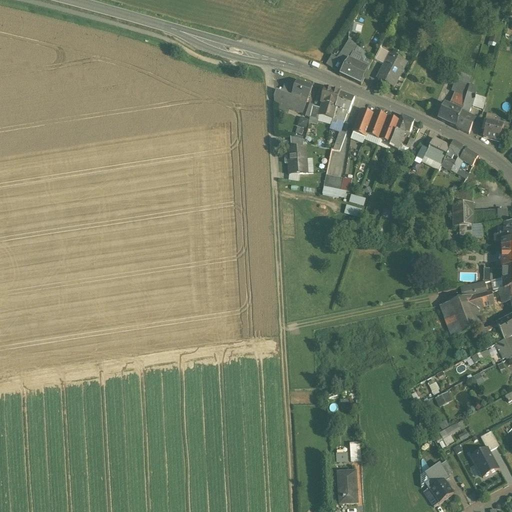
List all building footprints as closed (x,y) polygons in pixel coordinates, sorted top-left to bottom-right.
[(357,46),(349,41),(344,49),(352,54),(357,46)] [(352,54),(344,49),(341,53),(337,60),(332,69),(341,74),(348,62),(352,54)] [(390,55),(380,50),(374,60),(385,66),(390,55)] [(374,58),(367,55),(361,68),(368,71),(374,58)] [(385,66),(378,80),(393,88),(406,64),(390,55),(385,66)] [(337,60),(332,56),(326,66),(332,69),(337,60)] [(348,62),(341,74),(340,76),(361,86),(368,71),(361,68),(348,62)] [(457,82),(469,86),(471,79),(459,75),(457,82)] [(457,82),(455,81),(451,91),(455,92),(463,94),(462,97),(465,98),(467,93),(469,86),(457,82)] [(312,87),(297,82),(291,97),(307,102),(312,87)] [(469,86),(467,93),(475,96),(478,88),(469,86)] [(340,93),(324,88),(320,103),(322,103),(321,109),(319,115),(333,119),(334,117),(336,108),(340,93)] [(307,102),(291,97),(276,91),(274,98),(274,104),(303,114),(306,104),(307,102)] [(463,94),(455,92),(450,104),(449,106),(461,112),(465,98),(462,97),(463,94)] [(354,98),(340,93),(336,108),(341,110),(349,113),(354,98)] [(475,96),(467,93),(465,98),(461,112),(460,115),(468,118),(472,109),(475,97),(475,96)] [(485,100),(475,97),(472,109),(482,111),(485,100)] [(312,106),(306,104),(303,114),(302,116),(309,118),(310,118),(312,106)] [(445,105),(442,110),(440,109),(438,113),(441,114),(438,120),(456,129),(460,115),(461,112),(449,106),(445,105)] [(321,109),(312,106),(310,118),(318,120),(319,115),(321,109)] [(373,115),(361,111),(353,133),(365,138),(375,113),(374,112),(373,115)] [(375,113),(365,138),(366,135),(379,140),(388,118),(375,113)] [(468,118),(460,115),(456,129),(469,135),(474,121),(468,118)] [(300,117),(295,133),(301,135),(304,128),(306,129),(309,120),(300,117)] [(338,119),(334,117),(333,119),(332,124),(338,126),(340,119),(338,119)] [(414,122),(402,117),(400,122),(396,131),(403,134),(404,131),(410,133),(414,122)] [(388,118),(379,140),(391,145),(396,131),(400,122),(388,118)] [(504,126),(485,121),(482,130),(485,130),(483,138),(499,142),(504,126)] [(504,126),(499,142),(504,143),(508,128),(504,126)] [(403,134),(396,131),(391,145),(389,149),(400,153),(402,146),(401,145),(405,135),(403,134)] [(365,138),(353,133),(351,139),(363,143),(365,138)] [(406,147),(411,150),(415,141),(410,139),(406,147)] [(450,148),(433,140),(429,148),(446,157),(450,148)] [(463,149),(454,143),(444,162),(448,164),(449,160),(451,161),(454,156),(458,158),(463,149)] [(422,147),(417,158),(423,161),(424,158),(425,157),(428,150),(422,147)] [(446,157),(429,148),(428,150),(425,157),(424,158),(423,161),(422,163),(439,171),(446,157)] [(306,150),(288,151),(289,176),(307,175),(306,150)] [(478,157),(466,150),(460,160),(463,162),(472,167),(478,157)] [(406,164),(412,167),(416,158),(411,156),(406,164)] [(458,159),(454,167),(459,169),(463,162),(460,160),(458,159)] [(448,164),(444,162),(441,167),(451,172),(453,167),(448,164)] [(459,169),(454,167),(451,172),(458,176),(461,171),(459,169)] [(332,178),(326,176),(324,188),(330,189),(332,178)] [(338,179),(332,178),(330,189),(335,191),(338,179)] [(338,179),(335,191),(342,192),(344,180),(338,179)] [(346,193),(324,188),(322,195),(345,200),(346,193)] [(472,193),(457,194),(453,193),(453,206),(472,205),(472,193)] [(364,200),(351,197),(350,203),(363,206),(364,200)] [(472,205),(453,206),(454,229),(459,228),(474,227),(473,215),(473,205),(472,205)] [(347,206),(344,214),(360,218),(362,210),(347,206)] [(497,214),(473,215),(474,227),(498,226),(498,215),(497,214)] [(506,215),(498,215),(498,226),(506,226),(506,215)] [(511,225),(506,226),(506,237),(503,237),(503,248),(511,248),(511,225)] [(511,248),(503,248),(503,266),(503,279),(511,277),(511,248)] [(483,281),(492,279),(493,267),(483,267),(483,281)] [(511,277),(503,279),(504,288),(504,290),(511,288),(511,277)] [(483,284),(462,288),(465,299),(486,294),(483,284)] [(501,291),(499,291),(502,303),(511,300),(511,288),(504,290),(501,291)] [(486,294),(465,299),(470,311),(494,304),(491,293),(486,294)] [(465,299),(440,308),(452,340),(476,330),(469,311),(470,311),(465,299)] [(511,318),(504,323),(497,327),(504,341),(511,336),(511,318)] [(448,392),(435,399),(440,408),(453,401),(448,392)] [(338,409),(351,408),(351,400),(338,400),(338,409)] [(440,444),(443,449),(453,444),(450,439),(471,427),(467,421),(435,439),(438,445),(440,444)] [(439,425),(441,431),(449,427),(447,421),(439,425)] [(491,433),(481,439),(487,450),(489,453),(499,447),(491,433)] [(458,445),(451,449),(455,456),(462,452),(458,445)] [(351,460),(360,459),(359,446),(350,446),(351,460)] [(487,450),(472,458),(483,478),(498,470),(489,453),(487,450)] [(347,452),(336,453),(336,462),(348,461),(347,452)] [(440,466),(446,476),(452,473),(445,463),(440,466)] [(424,487),(427,491),(429,490),(428,488),(434,483),(437,487),(445,482),(448,479),(446,476),(440,466),(439,465),(424,475),(430,483),(424,487)] [(357,472),(339,473),(340,505),(358,504),(357,472)] [(454,495),(445,482),(437,487),(434,483),(428,488),(429,490),(439,505),(454,495)] [(439,505),(429,490),(427,491),(424,494),(434,508),(439,505)]
